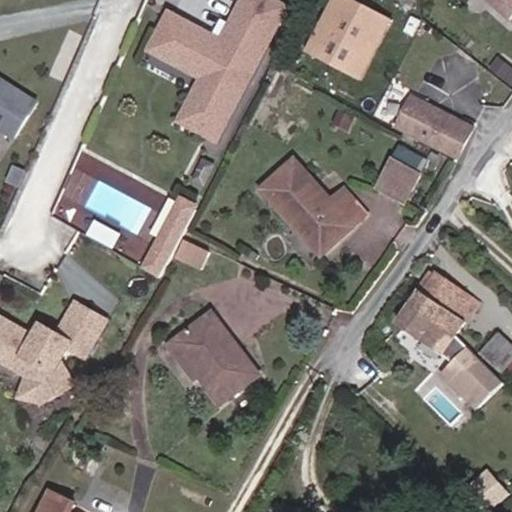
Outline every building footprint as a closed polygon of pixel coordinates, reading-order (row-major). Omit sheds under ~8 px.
[(221,136),(290,7),(277,0),(260,0),(236,46),(176,13),(163,38),(189,52),(184,60),(211,75),(187,118),(221,136)] [(361,0),(334,0),(309,52),(367,80),(397,17),(361,0)] [(511,20),(511,0),(495,0),(491,6),(511,21),(511,20)] [(0,125),(18,138),(42,101),(0,73),(0,125)] [(399,134),(432,152),(451,116),(418,99),(399,134)] [(451,116),(432,152),(458,167),(476,130),(451,116)] [(349,136),(355,126),(343,119),(337,129),(349,136)] [(408,210),(423,183),(397,168),(382,195),(408,210)] [(300,229),(325,262),(364,231),(346,208),(334,218),(296,175),(262,203),(289,237),(300,229)] [(186,192),(146,267),(165,277),(204,202),(186,192)] [(300,229),(289,237),(315,271),(325,262),(300,229)] [(439,275),(417,308),(418,309),(455,338),(479,303),(439,275)] [(0,322),(0,361),(30,376),(22,395),(62,414),(110,314),(77,298),(62,329),(44,320),(39,330),(4,313),(0,322)] [(418,309),(417,308),(402,330),(457,370),(446,383),(464,401),(493,373),(455,338),(418,309)] [(209,388),(231,348),(212,323),(179,347),(209,388)] [(511,364),(511,349),(498,337),(480,358),(502,376),(511,364)] [(257,385),(231,348),(209,388),(223,410),(257,385)] [(511,392),(493,373),(464,401),(483,420),(511,392)] [(426,389),(406,408),(419,422),(424,417),(431,425),(447,410),(426,389)] [(462,486),(482,511),(500,511),(495,505),(509,487),(488,467),(473,483),(468,480),(462,486)] [(55,511),(86,511),(87,510),(64,498),(55,511)]
